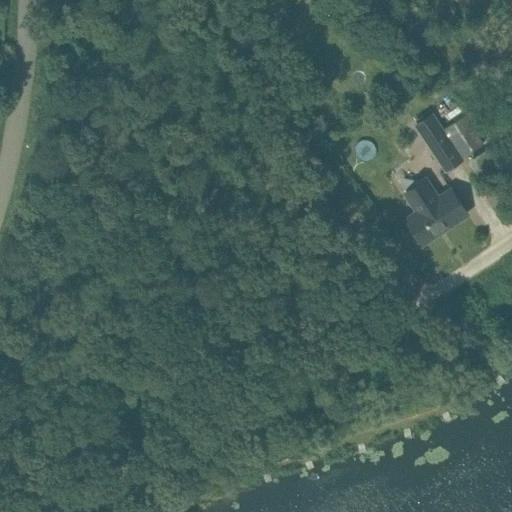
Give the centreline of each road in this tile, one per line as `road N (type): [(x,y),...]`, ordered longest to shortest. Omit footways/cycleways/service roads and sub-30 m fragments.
road 1 (unclassified): [(61,511),(460,275)]
road 2 (unclassified): [(0,191),(28,0)]
